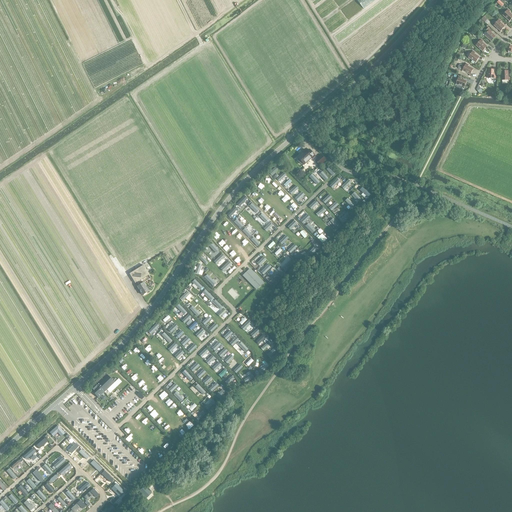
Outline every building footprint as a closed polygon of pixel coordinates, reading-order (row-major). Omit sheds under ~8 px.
[(321,4),(316,8),(323,17),(338,7),(333,0),(325,0),(321,4)] [(503,15),(505,17),(510,21),(511,18),(511,14),(509,12),(510,11),(508,9),(503,15)] [(332,30),(347,21),(341,10),(325,19),(332,30)] [(501,21),(500,20),(502,19),(501,18),(500,20),(499,19),(494,25),(501,31),(505,26),(500,22),(501,21)] [(485,31),(487,33),(485,35),(492,41),(496,36),(491,32),(492,31),(488,27),(485,31)] [(476,45),(478,47),(483,51),(487,46),(482,42),(483,41),(481,39),(476,45)] [(468,57),(476,62),(479,57),(474,53),(475,52),(473,51),(468,57)] [(462,70),(470,74),(473,69),(468,66),(468,64),(466,63),(462,70)] [(496,76),(494,76),(495,70),(488,69),(488,78),(496,79),(496,76)] [(502,80),(510,80),(510,77),(508,77),(508,71),(502,71),(502,80)] [(456,84),(465,87),(467,81),(461,79),(461,77),(459,76),(456,84)] [(297,157),(298,158),(297,159),(297,160),(301,164),(302,164),(303,163),(304,164),(311,158),(312,159),(315,156),(309,149),(307,151),(305,149),(297,157)] [(315,160),(319,165),(320,165),(326,160),(321,155),(315,160)] [(278,169),(276,166),(269,172),(272,175),(278,169)] [(335,173),(329,166),(326,169),(332,176),(335,173)] [(328,177),(322,171),(319,174),(325,180),(328,177)] [(286,175),(283,172),(276,178),(279,181),(286,175)] [(320,182),(312,173),(309,176),(317,184),(320,182)] [(339,181),(337,178),(329,185),(332,188),(339,181)] [(292,181),(289,179),(283,184),(286,187),(292,181)] [(351,182),(348,179),(341,186),(344,189),(351,182)] [(298,188),(295,185),(289,191),(291,194),(298,188)] [(370,194),(362,187),(359,190),(368,197),(370,194)] [(304,194),(301,191),(295,198),(298,201),(304,194)] [(360,198),(354,192),(351,194),(357,201),(360,198)] [(332,197),(329,194),(322,200),(325,203),(332,197)] [(247,198),(244,195),(236,204),(239,206),(247,198)] [(354,204),(347,197),(345,200),(351,207),(354,204)] [(318,203),(315,200),(308,206),(311,209),(318,203)] [(338,205),(335,201),(329,207),(331,210),(338,205)] [(256,213),(259,210),(251,203),(249,205),(256,213)] [(229,217),(237,209),(234,206),(226,214),(229,217)] [(325,211),(322,208),(316,213),(318,216),(325,211)] [(349,215),(346,212),(340,218),(343,221),(349,215)] [(268,219),(262,213),(259,216),(265,222),(268,219)] [(310,217),(307,214),(300,220),(304,223),(310,217)] [(243,225),(237,218),(234,221),(240,228),(243,225)] [(338,224),(333,218),(330,220),(335,227),(338,224)] [(297,223),(294,220),(287,227),(290,230),(297,223)] [(273,225),(270,222),(263,228),(266,231),(273,225)] [(315,230),(308,223),(305,226),(312,233),(315,230)] [(251,234),(245,227),(242,230),(248,237),(251,234)] [(312,239),(303,230),(300,233),(310,242),(312,239)] [(288,238),(285,235),(279,241),(282,244),(288,238)] [(260,243),(253,236),(250,239),(257,246),(260,243)] [(218,249),(211,241),(208,244),(215,252),(218,249)] [(275,244),(272,241),(265,248),(268,251),(275,244)] [(297,247),(294,244),(288,250),(290,253),(297,247)] [(318,248),(315,245),(313,247),(308,252),(311,254),(318,248)] [(209,256),(212,254),(206,247),(203,249),(209,256)] [(225,257),(222,254),(214,261),(217,264),(225,257)] [(207,261),(201,255),(199,257),(205,263),(207,261)] [(266,259),(263,256),(256,263),(259,266),(266,259)] [(232,264),(229,261),(221,268),(224,271),(232,264)] [(291,264),(288,261),(283,268),(286,271),(291,264)] [(271,267),(268,264),(260,272),(263,274),(271,267)] [(130,273),(129,274),(135,282),(135,283),(137,282),(139,285),(143,283),(141,279),(149,274),(149,275),(149,274),(148,273),(144,265),(130,273)] [(242,276),(256,290),(264,282),(250,268),(242,276)] [(268,281),(271,285),(281,276),(277,273),(268,281)] [(216,282),(207,274),(204,277),(213,285),(216,282)] [(203,287),(195,279),(192,282),(200,290),(203,287)] [(143,283),(139,285),(137,286),(142,295),(149,291),(148,290),(150,289),(148,287),(146,288),(143,282),(143,283)] [(189,288),(193,292),(197,287),(193,283),(189,288)] [(213,297),(205,289),(202,292),(207,297),(210,300),(213,297)] [(187,291),(180,298),(182,301),(190,293),(187,291)] [(222,306),(215,300),(213,302),(219,309),(222,306)] [(187,312),(179,304),(176,306),(184,314),(187,312)] [(200,314),(192,305),(190,308),(197,316),(200,314)] [(226,311),(224,308),(218,315),(220,317),(226,311)] [(191,317),(188,314),(182,320),(184,323),(191,317)] [(212,319),(209,316),(202,322),(205,325),(212,319)] [(241,325),(247,319),(244,316),(238,323),(241,325)] [(251,322),(249,319),(241,327),(244,330),(251,322)] [(198,324),(195,321),(189,327),(192,330),(198,324)] [(159,326),(156,323),(148,331),(150,334),(159,326)] [(178,326),(175,323),(168,330),(171,333),(178,326)] [(218,325),(215,323),(209,329),(211,332),(218,325)] [(205,331),(202,328),(195,335),(198,337),(205,331)] [(259,331),(257,328),(250,334),(253,337),(259,331)] [(233,333),(230,330),(223,336),(226,339),(233,333)] [(172,340),(164,332),(161,335),(169,343),(172,340)] [(267,336),(264,333),(255,341),(258,344),(267,336)] [(190,340),(188,337),(181,343),(184,346),(190,340)] [(239,340),(236,337),(229,343),(232,346),(239,340)] [(221,344),(218,341),(212,348),(214,350),(221,344)] [(270,343),(268,341),(261,348),(263,350),(270,343)] [(177,345),(175,342),(168,349),(170,352),(177,345)] [(248,349),(241,342),(238,345),(245,352),(248,349)] [(196,346),(194,344),(188,350),(190,352),(196,346)] [(277,350),(274,347),(266,354),(269,357),(277,350)] [(208,351),(205,348),(198,354),(201,357),(203,356),(208,351)] [(227,351),(224,348),(218,354),(221,357),(227,351)] [(184,352),(181,350),(174,356),(177,358),(184,352)] [(234,357),(231,354),(224,360),(227,363),(234,357)] [(215,358),(212,355),(205,361),(208,364),(209,363),(215,358)] [(254,360),(251,357),(245,364),(248,367),(254,360)] [(221,365),(218,362),(212,368),(214,371),(221,365)] [(199,366),(197,363),(190,369),(193,372),(199,366)] [(243,367),(240,364),(233,370),(236,373),(243,367)] [(267,369),(265,366),(254,372),(256,375),(267,369)] [(206,372),(203,369),(197,375),(200,378),(206,372)] [(227,372),(224,369),(218,374),(221,377),(227,372)] [(193,378),(185,370),(182,372),(190,381),(193,378)] [(107,375),(106,376),(104,373),(94,383),(96,385),(91,390),(98,397),(114,382),(107,375)] [(254,378),(252,374),(243,380),(245,383),(254,378)] [(227,384),(234,379),(231,375),(224,381),(227,384)] [(212,379),(209,376),(203,382),(206,385),(212,379)] [(219,385),(216,382),(209,388),(212,391),(219,385)] [(178,386),(175,383),(169,389),(171,392),(178,386)] [(206,392),(198,384),(195,387),(203,395),(206,392)] [(225,392),(222,389),(216,396),(219,399),(225,392)] [(163,400),(168,395),(165,391),(159,396),(163,400)] [(183,399),(176,391),(174,394),(180,401),(183,399)] [(216,403),(213,401),(206,408),(209,411),(216,403)] [(205,413),(203,410),(195,417),(198,420),(205,413)] [(65,433),(58,425),(50,432),(53,436),(57,432),(61,436),(65,433)] [(48,441),(45,437),(36,445),(39,448),(48,441)] [(71,454),(79,446),(76,442),(68,450),(71,454)] [(36,451),(33,448),(24,456),(26,459),(36,451)] [(89,456),(82,448),(78,452),(86,459),(89,456)] [(66,460),(63,457),(54,465),(56,468),(66,460)] [(21,463),(19,460),(11,466),(14,469),(21,463)] [(102,469),(94,460),(90,463),(99,472),(102,469)] [(24,461),(17,467),(20,469),(27,463),(24,461)] [(62,475),(72,466),(69,463),(59,472),(62,475)] [(53,472),(45,464),(42,466),(50,475),(53,472)] [(17,477),(10,468),(7,471),(14,479),(17,477)] [(45,479),(36,470),(33,473),(41,482),(45,479)] [(113,479),(104,470),(102,473),(110,482),(113,479)] [(36,486),(29,478),(26,481),(33,489),(36,486)] [(54,490),(47,482),(44,485),(51,493),(54,490)] [(90,485),(88,482),(79,489),(82,492),(90,485)] [(125,492),(116,483),(111,488),(120,497),(125,492)] [(28,493),(21,485),(17,488),(25,496),(28,493)] [(74,485),(71,488),(79,496),(82,493),(74,485)] [(144,485),(138,491),(146,499),(152,493),(144,485)] [(99,494),(93,488),(84,496),(87,500),(93,495),(95,497),(99,494)] [(47,498),(39,489),(36,492),(44,501),(47,498)] [(75,498),(68,490),(65,492),(72,500),(75,498)] [(18,502),(11,494),(8,497),(15,504),(18,502)] [(66,504),(59,497),(57,499),(64,506),(66,504)] [(9,508),(2,500),(0,501),(0,503),(6,511),(9,508)] [(33,508),(27,500),(24,503),(30,510),(33,508)] [(86,506),(81,500),(71,508),(74,511),(80,507),(82,509),(86,506)] [(57,511),(58,511),(51,503),(48,506),(53,511),(57,511)]
